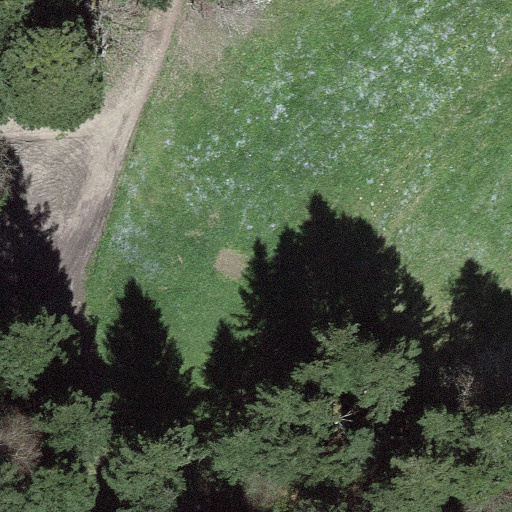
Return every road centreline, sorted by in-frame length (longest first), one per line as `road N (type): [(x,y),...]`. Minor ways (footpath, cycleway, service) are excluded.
road 1 (track): [(69,272),(92,381),(86,511)]
road 2 (track): [(0,306),(69,272),(124,117)]
road 3 (track): [(7,0),(18,134)]
road 4 (track): [(124,117),(173,0)]
road 5 (track): [(124,117),(69,133),(0,133)]
